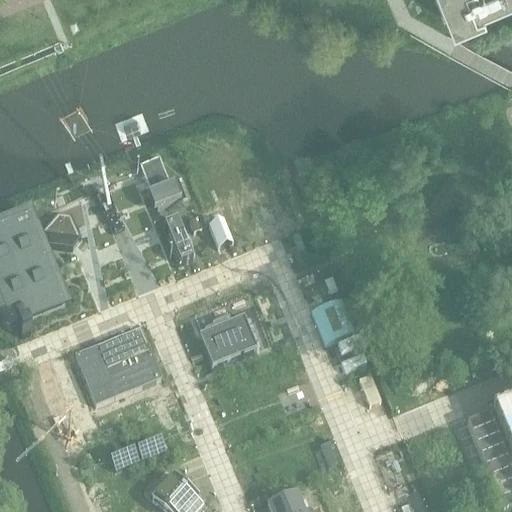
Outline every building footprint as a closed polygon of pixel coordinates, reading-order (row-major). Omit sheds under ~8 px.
[(440,0),(448,19),(451,24),(509,0),(440,0)] [(159,162),(139,170),(149,193),(168,185),(159,162)] [(177,187),(150,198),(157,214),(184,203),(177,187)] [(26,221),(0,232),(0,303),(10,327),(61,306),(38,250),(39,249),(44,247),(45,247),(46,250),(71,254),(73,252),(74,251),(80,243),(70,219),(60,218),(59,218),(57,217),(41,238),(42,241),(40,242),(37,244),(36,244),(26,221)] [(196,222),(188,225),(193,237),(201,234),(196,222)] [(176,225),(163,230),(179,269),(192,264),(176,225)] [(354,338),(340,304),(311,316),(324,350),(354,338)] [(202,340),(198,342),(211,374),(256,355),(243,323),(230,329),(227,324),(211,330),(214,335),(202,340)] [(26,328),(17,332),(20,341),(30,337),(26,328)] [(140,333),(74,360),(94,411),(161,384),(140,333)] [(511,408),(492,417),(511,465),(511,408)] [(160,446),(137,454),(141,464),(164,455),(160,446)] [(114,475),(137,466),(133,457),(111,466),(114,475)] [(201,511),(194,505),(197,502),(174,481),(170,484),(154,502),(151,506),(158,511),(201,511)] [(301,511),(295,498),(267,510),(267,511),(301,511)]
